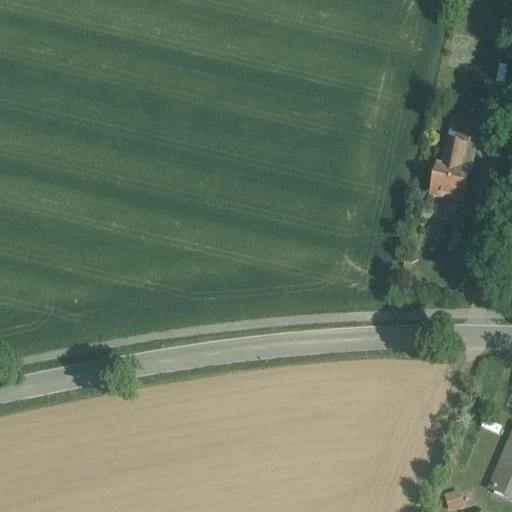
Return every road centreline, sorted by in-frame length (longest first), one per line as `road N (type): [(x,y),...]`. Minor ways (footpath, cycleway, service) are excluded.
road 1 (tertiary): [(0,391),(147,359),(511,336)]
road 2 (unknown): [(475,316),(511,106)]
